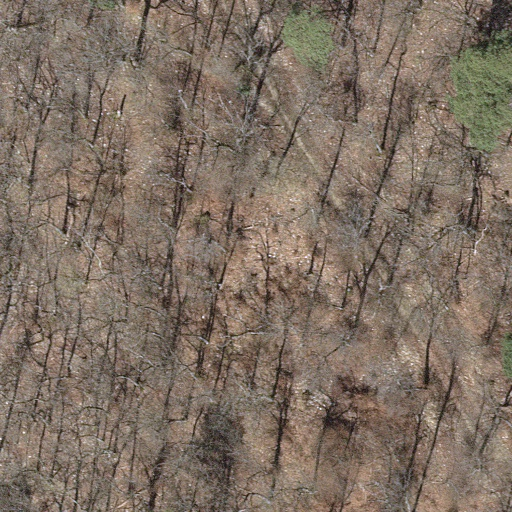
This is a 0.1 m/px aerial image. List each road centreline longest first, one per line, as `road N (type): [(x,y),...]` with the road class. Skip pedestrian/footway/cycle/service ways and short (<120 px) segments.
road 1 (track): [(511,481),(231,0)]
road 2 (track): [(55,0),(327,163),(511,213)]
